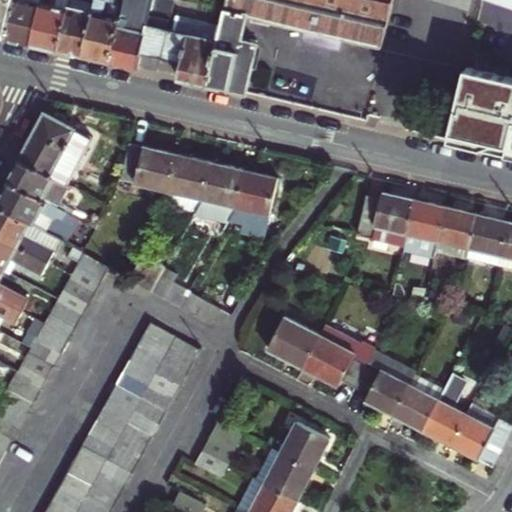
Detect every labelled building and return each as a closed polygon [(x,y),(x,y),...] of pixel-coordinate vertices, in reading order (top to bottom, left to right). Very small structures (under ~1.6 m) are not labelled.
[(15,0),(0,0),(0,33),(7,35),(15,0)] [(23,39),(33,42),(43,0),(15,0),(7,35),(23,39)] [(43,0),(33,42),(52,46),(60,48),(72,0),(43,0)] [(73,51),(85,54),(99,0),(72,0),(60,48),(73,51)] [(99,0),(85,54),(101,58),(111,60),(125,6),(126,2),(126,0),(99,0)] [(148,0),(146,10),(125,6),(111,60),(126,64),(138,66),(141,52),(154,0),(148,0)] [(178,0),(154,0),(141,52),(180,62),(177,75),(194,80),(209,83),(224,24),(179,13),(176,28),(172,27),(178,0)] [(230,0),(224,24),(209,83),(251,93),(263,43),(246,40),(252,15),(310,29),(307,41),(327,46),(346,50),(349,38),(387,47),(398,0),(230,0)] [(511,77),(469,67),(450,140),(511,154),(511,77)] [(81,130),(47,111),(21,158),(69,184),(94,136),(81,130)] [(122,178),(170,189),(178,153),(158,148),(131,142),(122,178)] [(195,157),(178,153),(170,189),(169,192),(163,203),(197,211),(204,198),(212,161),(195,157)] [(69,184),(21,158),(14,172),(9,181),(64,210),(67,204),(62,201),(70,185),(69,184)] [(233,166),(212,161),(204,198),(197,211),(230,219),(236,208),(237,205),(244,169),(233,166)] [(270,175),(244,169),(237,205),(236,208),(230,219),(267,228),(279,177),(270,175)] [(2,195),(0,198),(0,204),(44,228),(56,234),(61,237),(67,240),(79,218),(64,210),(9,181),(2,195)] [(382,198),(368,195),(358,234),(373,237),(374,236),(406,244),(408,233),(416,198),(401,195),(384,191),(382,198)] [(408,233),(439,240),(447,206),(434,203),(416,198),(408,233)] [(44,228),(0,204),(0,235),(49,261),(55,248),(38,238),(44,228)] [(465,210),(447,206),(439,240),(470,247),(478,213),(465,210)] [(500,218),(478,213),(470,247),(501,255),(509,220),(500,218)] [(511,221),(509,220),(501,255),(511,257),(511,221)] [(56,234),(44,228),(38,238),(55,248),(61,237),(56,234)] [(436,251),(439,240),(408,233),(406,244),(404,252),(434,259),(436,251)] [(49,261),(0,235),(0,267),(5,270),(11,257),(42,274),(49,261)] [(439,240),(436,251),(468,258),(470,247),(439,240)] [(81,259),(84,252),(83,252),(85,249),(75,244),(70,254),(81,259)] [(470,247),(468,258),(499,265),(501,255),(470,247)] [(0,465),(1,464),(8,452),(14,440),(22,427),(29,414),(36,402),(42,391),(49,378),(56,366),(63,353),(69,341),(76,329),(83,317),(90,304),(97,292),(104,280),(111,267),(84,252),(81,259),(77,265),(72,274),(70,277),(63,290),(59,299),(56,302),(50,314),(45,323),(43,326),(36,339),(32,347),(29,351),(22,364),(18,371),(16,376),(12,381),(9,387),(3,399),(0,403),(0,465)] [(145,254),(132,278),(153,291),(166,268),(167,266),(145,254)] [(511,268),(511,257),(501,255),(499,265),(511,268)] [(0,283),(0,279),(5,270),(0,267),(0,298),(21,310),(28,298),(0,283)] [(179,275),(166,268),(153,291),(166,298),(179,275)] [(190,291),(181,306),(212,323),(221,308),(190,291)] [(0,314),(4,317),(15,322),(21,310),(0,298),(0,314)] [(305,367),(322,333),(287,315),(270,348),(283,355),(305,367)] [(76,458),(68,472),(60,485),(53,499),(46,511),(45,511),(112,511),(114,510),(120,497),(127,485),(134,473),(140,460),(148,447),(154,436),(161,423),(168,411),(175,399),(181,386),(188,374),(195,362),(202,349),(176,336),(151,322),(145,334),(137,347),(131,359),(124,371),(118,383),(111,395),(104,408),(97,420),(90,433),(83,445),(76,458)] [(370,361),(376,349),(327,324),(322,333),(358,352),(357,354),(370,361)] [(358,352),(322,333),(305,367),(322,376),(341,386),(343,381),(357,387),(370,361),(357,354),(358,352)] [(418,373),(419,371),(376,349),(370,361),(412,382),(418,373)] [(412,382),(370,361),(357,387),(369,394),(367,399),(376,404),(396,414),(412,382)] [(18,371),(8,366),(2,377),(12,381),(16,376),(18,371)] [(446,387),(441,397),(424,429),(436,435),(453,444),(469,412),(457,406),(461,396),(471,378),(455,370),(446,387)] [(418,373),(412,382),(441,397),(446,387),(418,373)] [(441,397),(412,382),(396,414),(410,422),(424,429),(441,397)] [(469,412),(474,403),(461,396),(457,406),(469,412)] [(496,426),(501,417),(474,403),(469,412),(496,426)] [(496,426),(469,412),(453,444),(469,452),(494,465),(511,430),(511,422),(501,417),(496,426)] [(220,419),(203,450),(229,463),(246,433),(220,419)] [(332,438),(298,421),(282,451),(316,468),(324,453),(332,438)] [(266,482),(282,451),(274,447),(257,478),(266,482)] [(203,450),(196,462),(223,476),(229,463),(203,450)] [(307,485),(316,468),(282,451),(266,482),(299,499),(307,485)] [(255,477),(239,507),(248,511),(250,511),(266,482),(257,478),(255,477)] [(292,511),(299,499),(266,482),(250,511),(292,511)] [(203,511),(207,504),(180,490),(170,509),(175,511),(203,511)]
